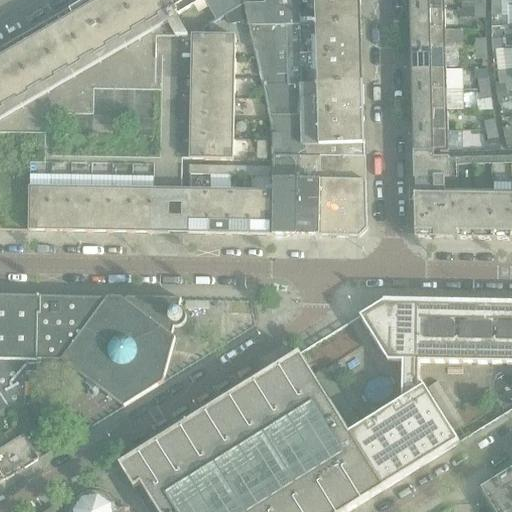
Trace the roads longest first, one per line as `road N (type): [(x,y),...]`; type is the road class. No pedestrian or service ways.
road 1 (residential): [(329,269),(318,303),(295,331),(0,508)]
road 2 (residential): [(0,262),(329,269)]
road 3 (residential): [(388,270),(383,0)]
road 4 (residential): [(394,511),(511,439)]
road 5 (residential): [(388,270),(511,272)]
